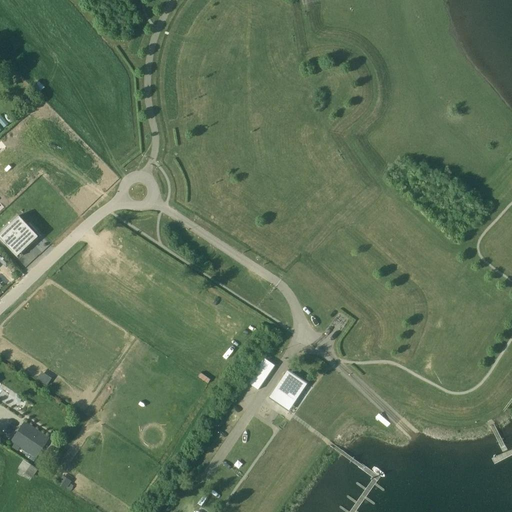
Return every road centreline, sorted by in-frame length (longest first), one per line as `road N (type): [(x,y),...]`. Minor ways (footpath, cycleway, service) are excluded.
road 1 (unknown): [(83,230),(232,324)]
road 2 (residential): [(0,309),(123,199)]
road 3 (unclassified): [(149,201),(277,282)]
